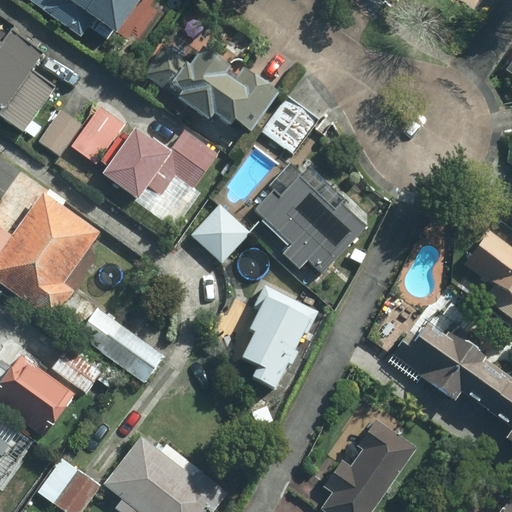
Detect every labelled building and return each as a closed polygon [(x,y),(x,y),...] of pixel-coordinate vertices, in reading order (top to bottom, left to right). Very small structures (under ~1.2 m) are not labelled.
[(25,0),(76,36),(84,25),(103,39),(131,0),(25,0)] [(447,0),(467,14),(477,0),(447,0)] [(0,117),(19,131),(51,88),(27,71),(38,55),(6,31),(0,39),(0,117)] [(272,94),(238,70),(228,83),(217,76),(222,69),(196,50),(191,56),(178,59),(160,45),(140,74),(174,97),(172,99),(202,121),(207,114),(222,125),(227,118),(245,132),(272,94)] [(290,153),(314,121),(284,99),(261,133),(290,153)] [(97,107),(65,151),(74,158),(78,153),(92,163),(120,124),(97,107)] [(77,127),(57,112),(36,141),(56,156),(77,127)] [(212,155),(181,133),(165,155),(146,141),(144,143),(128,132),(97,174),(131,199),(142,184),(160,198),(173,179),(187,190),(212,155)] [(359,228),(336,206),(330,212),(295,178),(275,199),(269,194),(252,212),(287,245),(279,254),(294,268),(303,259),(317,273),(359,228)] [(94,236),(38,195),(0,247),(0,286),(47,321),(68,293),(58,285),(94,236)] [(216,207),(189,235),(218,262),(245,234),(216,207)] [(511,225),(496,214),(458,264),(468,271),(456,286),(511,328),(511,225)] [(313,314),(261,287),(251,308),(255,310),(244,332),(248,334),(235,360),(251,368),(246,378),(270,391),(282,367),(285,369),(293,353),(290,352),(299,332),(302,333),(313,314)] [(99,355),(119,327),(94,310),(75,337),(99,355)] [(441,389),(483,417),(510,381),(441,335),(422,322),(412,338),(405,333),(389,357),(418,377),(413,385),(434,399),(441,389)] [(119,327),(99,355),(141,384),(160,357),(119,327)] [(63,348),(48,369),(82,393),(97,372),(63,348)] [(16,357),(0,379),(0,409),(40,438),(70,396),(16,357)] [(115,374),(104,366),(94,380),(105,388),(115,374)] [(511,382),(510,381),(483,417),(508,435),(502,443),(511,449),(511,382)] [(319,508),(324,511),(365,511),(410,450),(372,423),(355,447),(359,450),(347,468),(339,462),(321,487),(329,493),(319,508)] [(136,440),(100,486),(119,502),(112,510),(115,511),(207,511),(221,495),(162,447),(155,455),(136,440)] [(60,461),(37,494),(62,511),(78,511),(96,486),(60,461)] [(511,511),(511,508),(502,501),(494,511),(511,511)]
